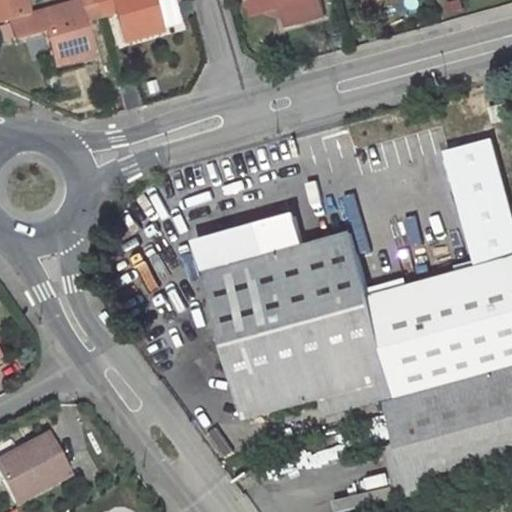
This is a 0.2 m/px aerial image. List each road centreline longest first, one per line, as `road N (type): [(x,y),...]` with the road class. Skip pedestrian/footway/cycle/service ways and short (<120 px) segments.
road 1 (unclassified): [(242,110),(511,37)]
road 2 (tertiary): [(92,353),(215,511)]
road 3 (unclassified): [(111,152),(242,110)]
